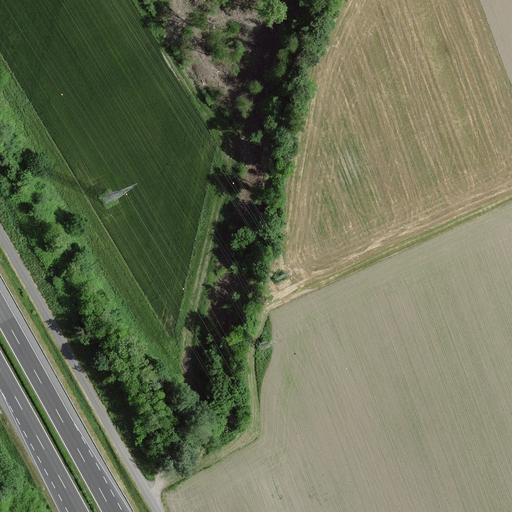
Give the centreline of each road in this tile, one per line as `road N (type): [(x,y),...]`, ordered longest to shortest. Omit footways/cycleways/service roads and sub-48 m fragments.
road 1 (unclassified): [(0,233),(158,511)]
road 2 (motorway): [(112,511),(0,308)]
road 3 (motorway): [(0,369),(77,511)]
